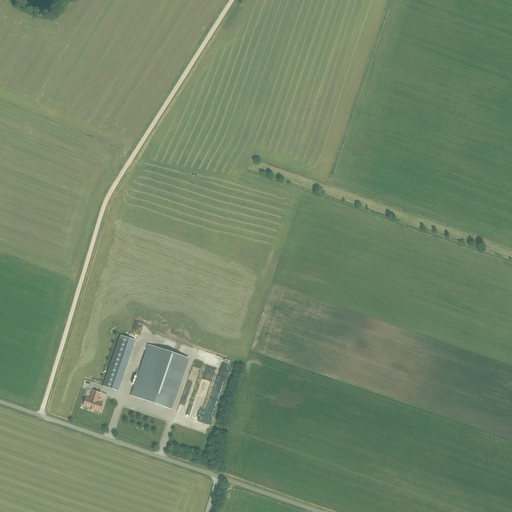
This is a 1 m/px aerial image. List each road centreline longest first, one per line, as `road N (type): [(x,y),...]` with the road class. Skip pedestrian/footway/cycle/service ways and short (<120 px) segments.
road 1 (track): [(231,0),(105,200),(40,415)]
road 2 (unclassified): [(218,476),(0,401)]
road 3 (unknown): [(102,436),(111,411),(134,402),(168,425),(162,457)]
